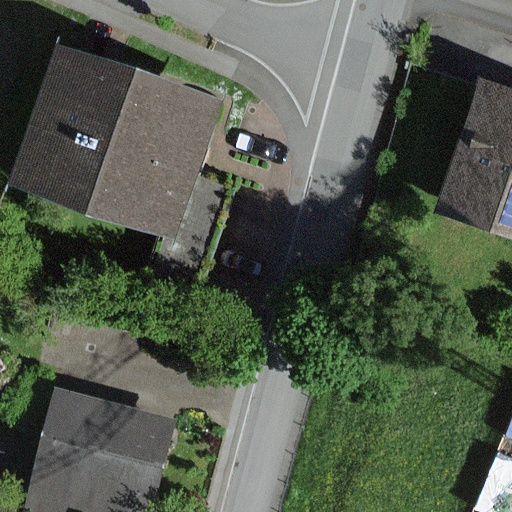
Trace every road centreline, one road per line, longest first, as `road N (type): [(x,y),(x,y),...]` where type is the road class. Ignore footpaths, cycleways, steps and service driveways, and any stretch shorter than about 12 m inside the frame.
road 1 (residential): [(243,511),(372,64)]
road 2 (residential): [(183,0),(372,64)]
